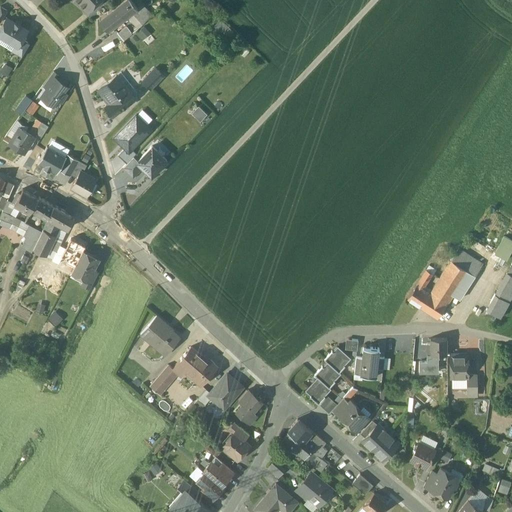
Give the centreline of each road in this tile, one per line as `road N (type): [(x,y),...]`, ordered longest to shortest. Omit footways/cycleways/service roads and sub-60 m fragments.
road 1 (track): [(136,252),(374,0)]
road 2 (residential): [(19,0),(67,48),(83,80),(116,198),(107,228)]
road 3 (residential): [(288,401),(107,228)]
road 4 (residential): [(419,511),(288,401)]
road 5 (residential): [(229,511),(288,401)]
road 6 (residential): [(107,228),(0,170)]
